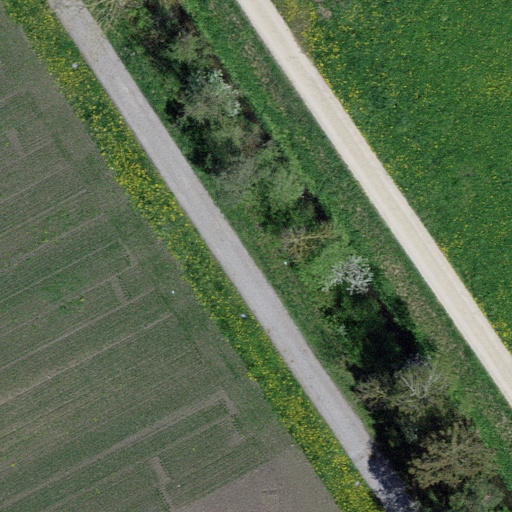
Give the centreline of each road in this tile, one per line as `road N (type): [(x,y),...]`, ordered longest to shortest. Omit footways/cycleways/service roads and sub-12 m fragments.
road 1 (track): [(404,511),(62,0)]
road 2 (track): [(511,371),(251,0)]
